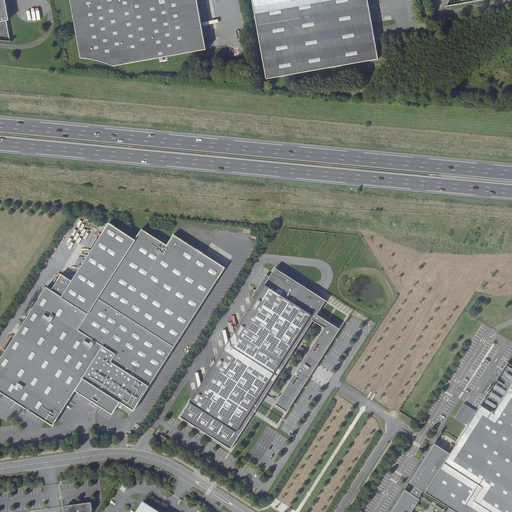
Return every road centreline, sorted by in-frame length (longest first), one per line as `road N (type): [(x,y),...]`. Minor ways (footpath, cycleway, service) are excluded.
road 1 (motorway): [(511,172),(0,125)]
road 2 (motorway): [(0,143),(511,190)]
road 3 (unclassified): [(0,468),(138,455),(179,470),(244,511)]
road 4 (unclassified): [(341,386),(394,425),(338,511)]
